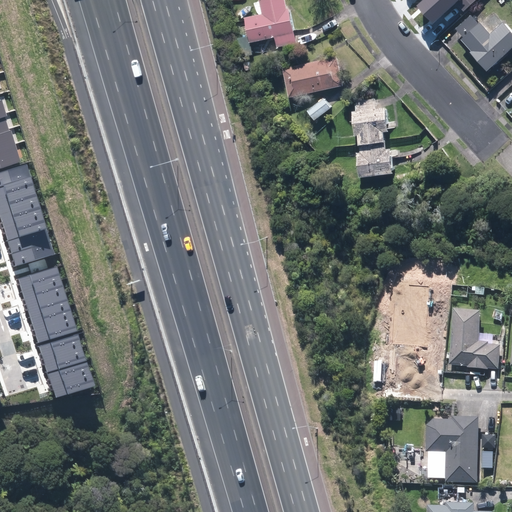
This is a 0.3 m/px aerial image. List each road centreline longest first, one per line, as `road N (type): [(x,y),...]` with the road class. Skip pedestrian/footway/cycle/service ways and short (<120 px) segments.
road 1 (motorway): [(155,0),(296,511)]
road 2 (motorway): [(256,511),(154,149)]
road 3 (residential): [(499,145),(403,47),(373,0)]
road 4 (motorway): [(154,149),(97,0)]
road 5 (motorway): [(154,149),(113,0)]
